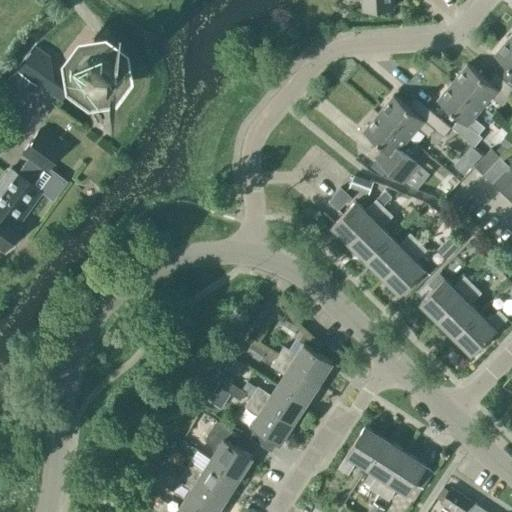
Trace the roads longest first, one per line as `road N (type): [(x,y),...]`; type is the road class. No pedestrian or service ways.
road 1 (residential): [(258,256),(252,143),(314,63),(343,48),(447,37),(486,0)]
road 2 (residential): [(46,511),(69,363),(101,307),(133,278),(177,259),(258,256)]
road 3 (residential): [(274,501),(390,358)]
road 4 (residential): [(390,358),(304,276),(258,256)]
